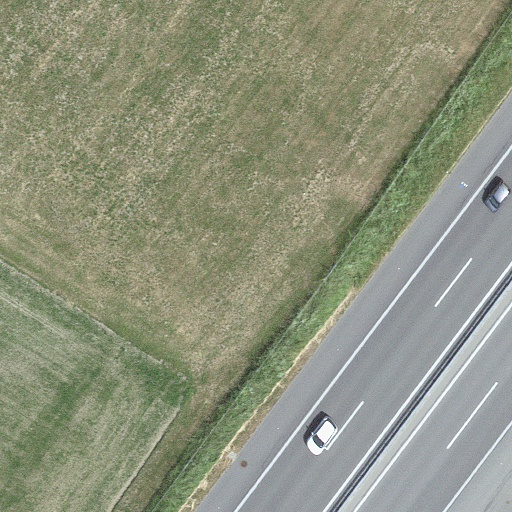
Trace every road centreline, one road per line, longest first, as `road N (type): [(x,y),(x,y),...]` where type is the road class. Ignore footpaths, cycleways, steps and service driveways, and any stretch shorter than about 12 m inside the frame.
road 1 (motorway): [(511,205),(279,511)]
road 2 (motorway): [(399,511),(511,363)]
